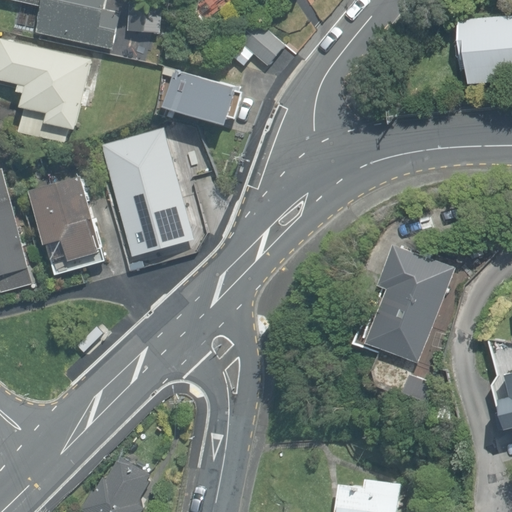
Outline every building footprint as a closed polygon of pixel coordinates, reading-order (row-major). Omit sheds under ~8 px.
[(41,31),(117,49),(125,13),(110,10),(111,0),(41,0),(40,6),(43,7),(41,19),(42,24),(41,31)] [(471,59),(473,82),(511,79),(511,16),(463,20),(467,60),(471,59)] [(145,33),(160,37),(163,24),(148,21),(145,33)] [(241,40),(272,66),(287,46),(256,21),(241,40)] [(22,130),(66,141),(70,127),(79,130),(82,119),(96,59),(4,37),(0,53),(0,78),(22,84),(16,109),(27,111),(25,119),(22,130)] [(238,58),(246,49),(236,40),(228,50),(238,58)] [(247,122),(255,89),(176,69),(166,109),(234,126),(236,119),(247,122)] [(139,253),(144,268),(201,252),(211,236),(200,196),(187,199),(182,180),(212,171),(199,127),(169,136),(166,127),(106,144),(136,253),(139,253)] [(0,290),(34,281),(34,282),(35,282),(5,169),(0,170),(0,290)] [(52,244),(60,273),(109,261),(87,177),(35,190),(49,245),(52,244)] [(370,342),(421,361),(457,267),(399,244),(383,284),(392,287),(370,342)] [(405,392),(427,402),(438,375),(416,366),(405,392)] [(511,394),(502,397),(511,428),(511,427),(511,372),(511,373),(511,376),(511,394)] [(143,511),(147,506),(140,502),(142,499),(153,481),(150,479),(154,473),(122,454),(109,478),(105,476),(97,491),(94,489),(83,509),(83,511),(143,511)] [(400,511),(404,483),(368,478),(367,486),(367,487),(344,484),(340,511),(400,511)]
